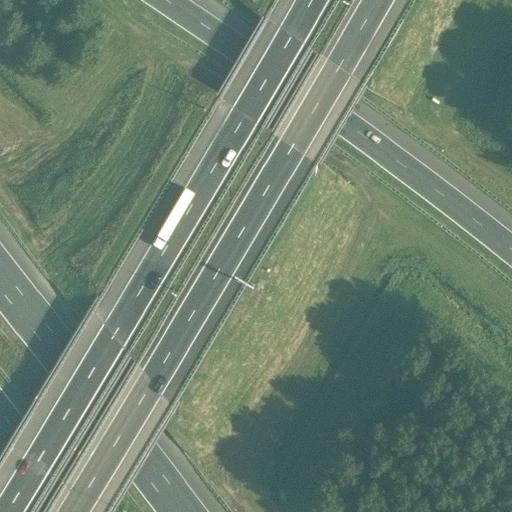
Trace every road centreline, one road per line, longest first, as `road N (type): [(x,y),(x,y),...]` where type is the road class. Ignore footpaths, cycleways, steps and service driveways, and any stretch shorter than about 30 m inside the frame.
road 1 (motorway): [(311,0),(6,511)]
road 2 (motorway): [(73,511),(376,0)]
road 3 (motorway): [(511,251),(354,130),(160,0)]
road 4 (motorway): [(171,511),(0,289)]
